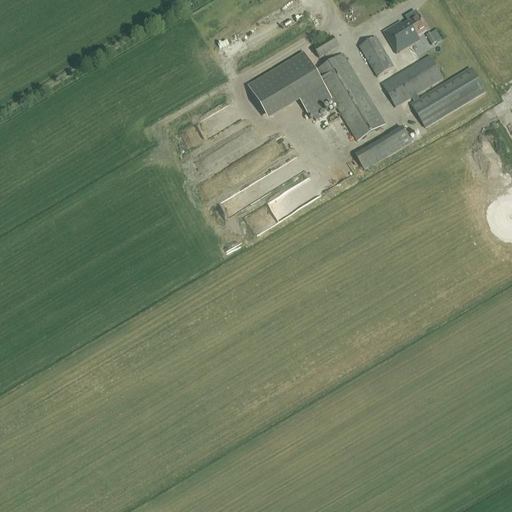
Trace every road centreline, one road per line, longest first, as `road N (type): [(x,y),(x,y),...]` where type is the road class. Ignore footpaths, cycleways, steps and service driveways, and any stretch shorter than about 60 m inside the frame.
road 1 (track): [(511,101),(0,404)]
road 2 (track): [(0,116),(198,0)]
